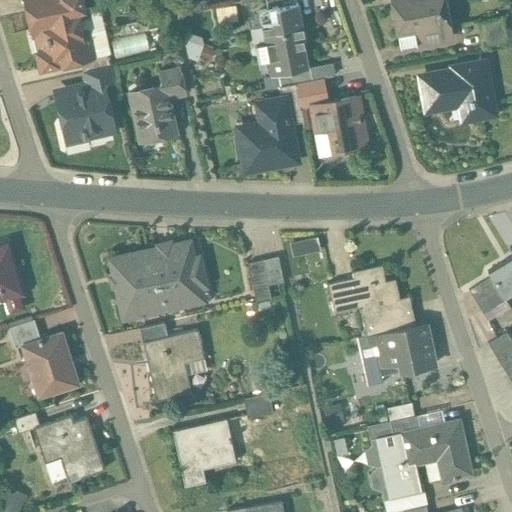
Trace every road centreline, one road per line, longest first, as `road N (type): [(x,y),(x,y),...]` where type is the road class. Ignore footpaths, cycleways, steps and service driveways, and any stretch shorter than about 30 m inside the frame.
road 1 (residential): [(420,200),(218,201),(45,188)]
road 2 (residential): [(140,481),(98,331),(45,188)]
road 3 (residential): [(496,442),(420,200)]
road 4 (residential): [(420,200),(345,0)]
road 5 (residential): [(45,188),(0,68)]
